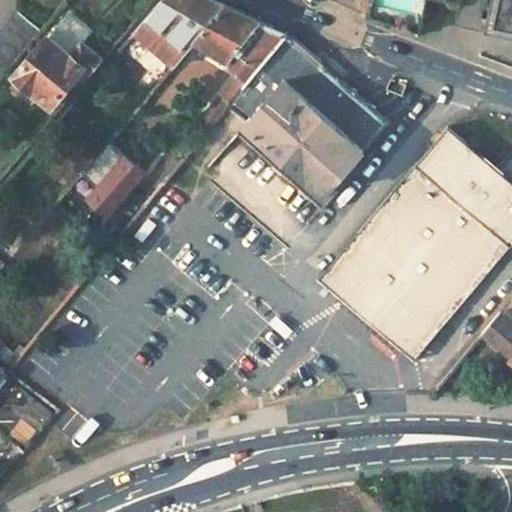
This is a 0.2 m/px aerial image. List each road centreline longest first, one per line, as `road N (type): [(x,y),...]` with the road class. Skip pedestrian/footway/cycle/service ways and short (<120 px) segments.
road 1 (primary): [(511,427),(404,421),(238,439),(108,486),(62,511)]
road 2 (primary): [(156,511),(246,479),(307,469),(511,458)]
road 3 (residential): [(347,32),(511,92)]
